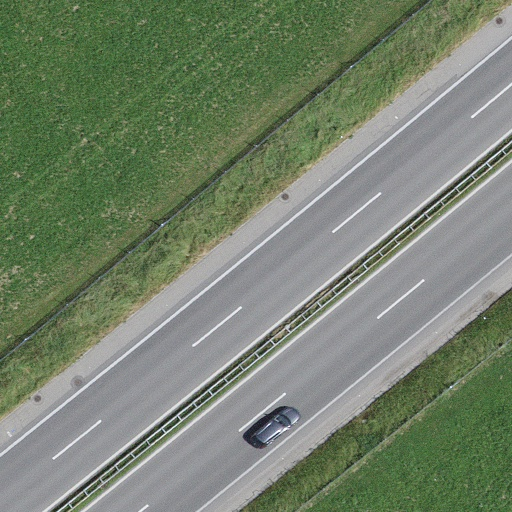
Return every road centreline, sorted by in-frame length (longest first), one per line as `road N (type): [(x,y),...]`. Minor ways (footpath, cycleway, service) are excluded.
road 1 (motorway): [(511,66),(0,482)]
road 2 (motorway): [(118,511),(511,193)]
